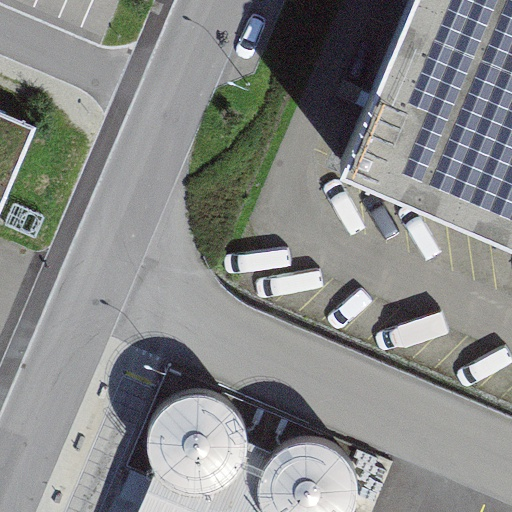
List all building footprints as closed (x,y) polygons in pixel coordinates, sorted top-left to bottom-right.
[(511,0),(408,0),(340,162),(511,234),(511,0)] [(0,109),(0,211),(37,126),(0,109)] [(153,407),(149,429),(154,450),(158,455),(169,467),(189,476),(212,476),(232,465),(245,447),(248,429),(249,425),(243,404),(229,387),(208,378),(186,379),(166,389),(153,407)] [(263,453),(259,475),(265,496),(278,511),(340,511),(342,511),(355,493),(359,471),(354,450),(339,433),(319,424),(296,425),(276,435),(273,440),(263,453)] [(133,511),(278,511),(265,496),(259,475),(263,453),(273,440),(248,429),(245,447),(232,465),(212,476),(189,476),(169,467),(158,455),(133,511)]
